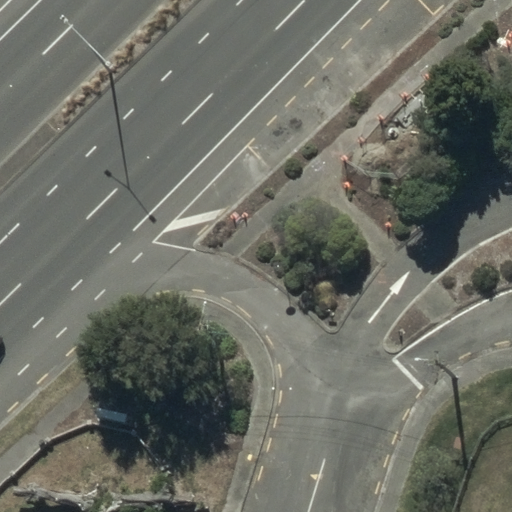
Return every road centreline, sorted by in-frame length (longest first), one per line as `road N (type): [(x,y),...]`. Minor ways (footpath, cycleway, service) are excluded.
road 1 (primary): [(301,0),(0,305)]
road 2 (residential): [(336,412),(281,320),(209,274),(172,269),(0,312)]
road 3 (residential): [(336,412),(383,308),(436,243),(511,204)]
road 4 (residential): [(511,327),(461,341),(336,412)]
road 5 (primary): [(0,93),(97,0)]
